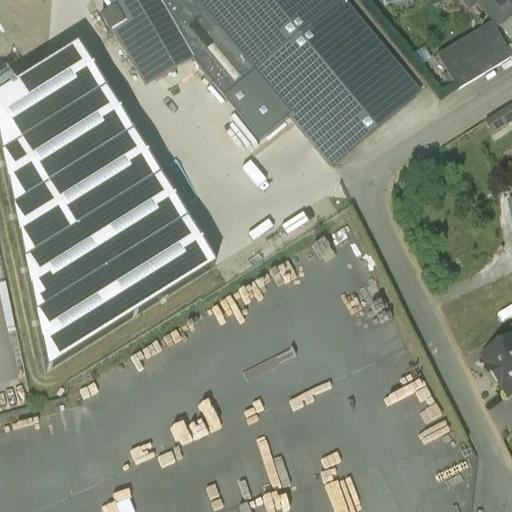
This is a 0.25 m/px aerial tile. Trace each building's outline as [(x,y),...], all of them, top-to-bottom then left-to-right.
[(106,0),(112,10),(98,18),(107,33),(111,32),(125,56),(119,60),(138,93),(192,63),(193,62),(174,29),(186,22),(178,8),(166,15),(156,0),(106,0)] [(337,0),(156,0),(166,15),(178,8),(186,22),(174,29),(193,62),(192,63),(257,143),(287,118),(330,169),(418,96),(337,0)] [(503,0),(498,4),(494,0),(460,0),(467,8),(475,1),(487,15),(488,13),(498,25),(511,13),(511,4),(508,0),(503,0)] [(511,13),(498,25),(511,42),(511,46),(506,52),(511,60),(509,61),(511,65),(511,13)] [(506,52),(490,26),(435,58),(456,93),(509,61),(511,60),(506,52)] [(77,50),(0,98),(0,149),(46,375),(213,270),(77,50)] [(511,107),(493,119),(502,132),(511,125),(511,107)] [(361,280),(322,301),(359,374),(399,354),(361,280)] [(511,342),(484,360),(510,400),(511,399),(511,342)] [(155,431),(165,455),(202,441),(192,417),(155,431)]
